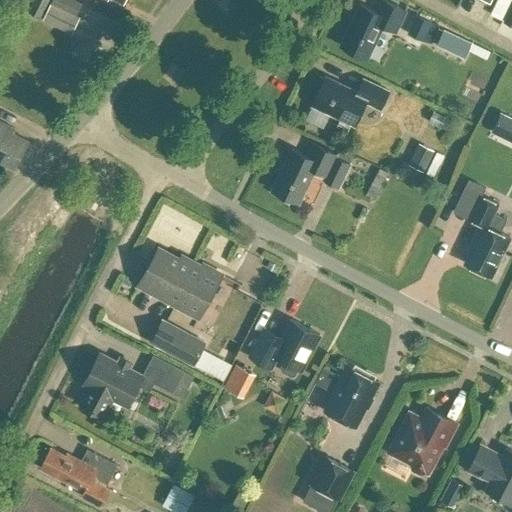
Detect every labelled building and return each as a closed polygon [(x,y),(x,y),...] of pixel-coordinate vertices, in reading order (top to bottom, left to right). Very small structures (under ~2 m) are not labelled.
[(49,0),(35,0),(29,13),(41,19),(49,0)] [(74,0),(52,0),(42,21),(72,35),(80,17),(77,16),(83,4),(74,0)] [(396,31),(406,10),(385,0),(381,0),(377,11),(360,4),(341,45),(368,58),(383,25),(396,31)] [(511,0),(503,20),(511,24),(511,0)] [(439,25),(416,14),(407,33),(430,44),(439,25)] [(381,108),(389,90),(364,78),(358,91),(349,87),(348,89),(340,86),(341,83),(326,76),(325,79),(320,76),(314,89),(319,91),(312,105),(355,125),(366,101),(381,108)] [(441,128),(447,117),(433,110),(428,121),(441,128)] [(0,161),(15,169),(30,141),(13,133),(15,128),(0,120),(0,161)] [(419,142),(409,163),(423,171),(434,150),(419,142)] [(352,164),(336,157),(338,154),(314,143),(308,156),(292,148),(272,190),(299,203),(315,170),(326,175),(324,181),(340,188),(352,164)] [(379,168),(366,194),(374,198),(388,172),(379,168)] [(499,204),(481,195),(470,219),(480,224),(468,248),(471,249),(464,263),(492,276),(511,237),(501,232),(507,220),(494,213),(499,204)] [(199,318),(223,274),(203,263),(202,265),(182,255),(180,258),(159,247),(138,285),(199,318)] [(206,341),(163,319),(151,342),(194,364),(224,379),(232,363),(203,348),(206,341)] [(320,334),(292,319),(283,336),(265,327),(250,356),(271,367),(277,356),(301,369),(320,334)] [(128,404),(143,376),(105,356),(90,385),(91,386),(82,403),(103,414),(112,396),(128,404)] [(243,397),(255,374),(235,364),(224,387),(243,397)] [(356,426),(366,405),(365,405),(369,397),(371,398),(379,381),(348,365),(325,410),(356,426)] [(168,389),(175,393),(179,386),(186,389),(193,374),(179,367),(168,389)] [(216,421),(227,417),(223,406),(212,410),(216,421)] [(446,447),(458,423),(427,407),(422,417),(410,411),(389,451),(411,463),(413,469),(421,473),(429,472),(443,445),(446,447)] [(511,502),(511,450),(507,448),(503,455),(481,444),(468,470),(489,481),(485,489),(511,502)] [(66,455),(51,447),(47,455),(45,455),(41,462),(42,464),(40,467),(84,491),(82,495),(101,505),(110,489),(106,487),(117,464),(94,452),(88,463),(68,453),(66,455)] [(356,469),(325,453),(309,482),(311,484),(303,500),(325,511),(331,511),(339,498),(341,499),(356,469)]
